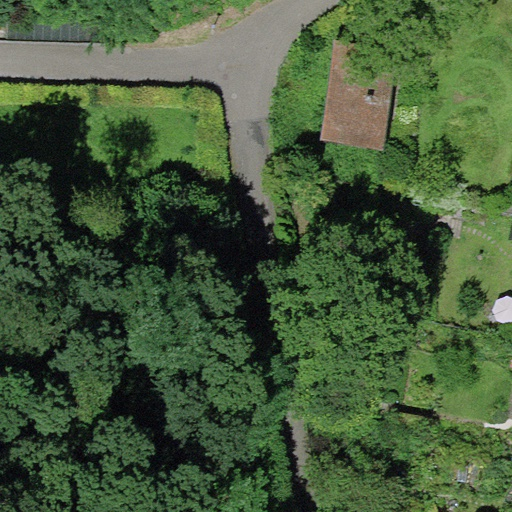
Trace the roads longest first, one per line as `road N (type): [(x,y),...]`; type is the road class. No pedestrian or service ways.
road 1 (residential): [(301,511),(268,326),(236,63),(304,0)]
road 2 (track): [(236,63),(0,60)]
